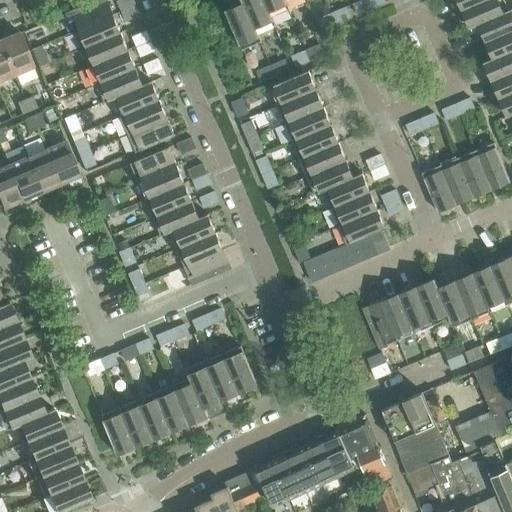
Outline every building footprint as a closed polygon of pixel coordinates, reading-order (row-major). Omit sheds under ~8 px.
[(114,15),(107,0),(97,0),(66,13),(74,32),(114,15)] [(137,5),(134,0),(121,0),(118,1),(122,11),(137,5)] [(265,0),(243,0),(245,4),(246,4),(259,33),(277,25),(273,17),(272,17),(265,0)] [(285,0),(265,0),(272,17),(273,17),(290,9),(287,0),(286,1),(285,0)] [(372,9),(368,0),(363,0),(354,4),(358,15),(372,9)] [(386,3),(384,0),(368,0),(372,9),(386,3)] [(485,0),(458,0),(463,10),(485,0)] [(509,11),(504,0),(485,0),(463,10),(471,28),(479,25),(479,24),(509,11)] [(246,4),(245,4),(226,12),(243,51),(244,50),(263,42),(259,33),(246,4)] [(141,15),(137,5),(122,11),(126,22),(141,15)] [(351,18),(346,7),(332,13),(337,24),(351,18)] [(511,30),(511,9),(509,11),(479,24),(479,25),(486,42),(511,30)] [(337,24),(332,13),(318,19),(323,30),(337,24)] [(121,33),(114,15),(74,32),(81,49),(121,33)] [(511,30),(486,42),(493,58),(494,59),(511,51),(511,30)] [(151,41),(147,31),(133,37),(137,47),(151,41)] [(35,69),(25,45),(19,32),(0,39),(0,41),(15,77),(35,69)] [(129,50),(121,33),(81,49),(89,67),(129,50)] [(0,83),(15,77),(0,41),(0,83)] [(156,51),(151,41),(137,47),(141,57),(156,51)] [(325,55),(320,44),(306,50),(311,61),(325,55)] [(136,68),(129,50),(89,67),(96,85),(136,68)] [(311,61),(306,50),(292,56),(297,67),(311,61)] [(511,72),(511,51),(494,59),(493,58),(485,62),(493,80),(511,72)] [(163,69),(159,58),(144,65),(148,75),(163,69)] [(290,70),(285,59),(270,66),(275,76),(290,70)] [(275,76),(270,66),(257,71),(261,82),(275,76)] [(113,98),(144,85),(143,84),(136,68),(96,85),(104,102),(104,103),(113,99),(113,98)] [(317,89),(309,71),(271,87),(278,105),(317,89)] [(511,93),(511,72),(493,80),(500,98),(511,93)] [(161,99),(153,81),(153,80),(143,84),(144,85),(113,98),(113,99),(121,117),(161,99)] [(324,107),(317,89),(278,105),(286,123),(324,107)] [(511,93),(500,98),(508,117),(511,115),(511,93)] [(37,108),(32,96),(25,99),(30,111),(37,108)] [(249,113),(243,98),(232,103),(238,117),(249,113)] [(475,108),(471,98),(457,104),(461,114),(475,108)] [(30,111),(25,99),(17,103),(22,114),(30,111)] [(128,134),(168,116),(161,99),(121,117),(128,134)] [(461,114),(457,104),(443,110),(447,120),(461,114)] [(332,125),(324,107),(286,123),(293,141),(332,125)] [(44,125),(40,113),(32,116),(37,128),(44,125)] [(439,123),(435,113),(421,119),(425,129),(439,123)] [(83,134),(74,114),(64,119),(72,138),(83,134)] [(37,128),(32,116),(24,119),(29,132),(37,128)] [(176,135),(168,116),(128,134),(136,153),(176,135)] [(425,129),(421,119),(407,125),(411,135),(425,129)] [(258,135),(252,121),(242,125),(248,139),(258,135)] [(339,142),(332,125),(293,141),(301,159),(339,142)] [(90,151),(83,134),(72,138),(79,155),(90,151)] [(264,149),(258,135),(248,139),(253,153),(264,149)] [(197,148),(192,137),(178,143),(182,154),(197,148)] [(81,176),(66,141),(46,150),(62,188),(69,186),(67,182),(81,176)] [(347,160),(339,142),(301,159),(308,176),(347,160)] [(511,182),(494,143),(476,151),(492,190),(511,182)] [(177,165),(170,148),(130,165),(137,182),(177,165)] [(62,188),(46,150),(27,158),(42,192),(55,187),(56,191),(62,188)] [(95,164),(90,151),(79,155),(85,168),(95,164)] [(492,190),(476,151),(458,158),(475,198),(492,190)] [(385,164),(381,154),(367,160),(371,170),(385,164)] [(273,170),(267,156),(257,161),(263,175),(273,170)] [(42,192),(27,158),(8,165),(25,204),(30,202),(29,198),(42,192)] [(475,198),(458,158),(440,166),(457,205),(475,198)] [(354,178),(354,177),(347,160),(308,176),(316,195),(325,191),(354,178)] [(208,174),(203,163),(189,170),(193,180),(208,174)] [(389,174),(385,164),(371,170),(375,180),(389,174)] [(25,204),(8,165),(0,168),(0,198),(4,208),(17,203),(19,207),(25,204)] [(185,183),(177,165),(137,182),(145,200),(185,183)] [(457,205),(440,166),(423,173),(439,213),(457,205)] [(279,184),(273,170),(263,175),(268,189),(279,184)] [(371,191),(363,173),(354,177),(354,178),(325,191),(332,208),(371,191)] [(212,184),(208,174),(193,180),(197,190),(212,184)] [(192,201),(185,183),(145,200),(152,218),(192,201)] [(400,200),(396,189),(382,196),(386,206),(400,200)] [(219,202),(215,191),(201,197),(205,208),(219,202)] [(378,209),(371,191),(332,208),(339,225),(378,209)] [(404,210),(400,200),(386,206),(390,216),(404,210)] [(192,201),(152,218),(160,237),(169,233),(169,232),(200,219),(199,218),(192,201)] [(386,228),(378,209),(339,225),(347,244),(349,243),(361,238),(372,234),(383,229),(386,228)] [(216,232),(209,215),(209,214),(199,218),(200,219),(169,232),(169,233),(176,250),(216,232)] [(391,250),(383,229),(372,234),(380,254),(391,250)] [(224,250),(216,232),(176,250),(184,267),(224,250)] [(380,254),(372,234),(361,238),(369,259),(380,254)] [(369,259),(361,238),(349,243),(358,264),(369,259)] [(358,264),(349,243),(347,244),(338,248),(347,268),(358,264)] [(137,262),(131,248),(121,252),(126,267),(137,262)] [(347,268),(338,248),(327,253),(336,273),(347,268)] [(232,269),(224,250),(184,267),(192,286),(232,269)] [(336,273),(327,253),(316,257),(325,278),(336,273)] [(325,278),(316,257),(305,262),(313,282),(325,278)] [(511,304),(511,264),(510,259),(492,266),(509,306),(511,304)] [(509,306),(492,266),(474,273),(491,313),(509,306)] [(146,283),(140,269),(130,274),(135,288),(146,283)] [(491,313),(474,273),(456,281),(473,320),(491,313)] [(452,319),(439,288),(440,287),(437,280),(418,287),(434,326),(451,320),(452,319)] [(473,320),(456,281),(440,287),(439,288),(452,319),(451,320),(454,328),(473,320)] [(151,297),(146,283),(135,288),(141,302),(151,297)] [(434,326),(418,287),(400,295),(417,334),(434,326)] [(417,334),(400,295),(383,302),(399,341),(417,334)] [(399,341),(383,302),(364,310),(380,349),(399,341)] [(0,327),(17,321),(9,303),(0,306),(0,327)] [(226,319),(221,308),(207,314),(211,325),(226,319)] [(211,325),(207,314),(193,320),(198,331),(211,325)] [(0,348),(24,338),(17,321),(0,327),(0,348)] [(190,334),(185,324),(171,330),(176,340),(190,334)] [(176,340),(171,330),(157,335),(162,346),(176,340)] [(511,345),(511,333),(501,338),(506,348),(511,345)] [(32,357),(24,338),(0,348),(0,369),(22,360),(23,361),(32,357)] [(154,349),(150,338),(136,344),(140,355),(154,349)] [(506,348),(501,338),(487,343),(491,354),(506,348)] [(140,355),(136,344),(122,350),(126,361),(140,355)] [(463,354),(458,344),(444,350),(448,360),(463,354)] [(259,386),(242,345),(223,353),(240,394),(259,386)] [(484,356),(480,346),(466,352),(470,363),(484,356)] [(119,364),(115,353),(101,360),(105,370),(119,364)] [(240,394),(223,353),(205,361),(222,402),(240,394)] [(386,363),(382,353),(368,359),(372,369),(386,363)] [(467,364),(463,354),(448,360),(452,370),(467,364)] [(511,425),(511,356),(475,372),(502,437),(511,433),(509,427),(511,425)] [(0,390),(30,377),(23,361),(22,360),(0,369),(0,390)] [(105,370),(101,360),(86,366),(91,376),(105,370)] [(222,402),(205,361),(188,368),(191,377),(192,377),(205,408),(206,408),(222,402)] [(390,373),(386,363),(372,369),(376,379),(390,373)] [(0,410),(37,395),(30,377),(0,390),(0,410)] [(192,377),(191,377),(173,385),(190,425),(210,417),(206,408),(205,408),(192,377)] [(190,425),(173,385),(156,392),(173,432),(190,425)] [(173,432),(156,392),(138,399),(155,440),(173,432)] [(437,424),(424,393),(382,410),(396,441),(437,424)] [(44,413),(44,412),(37,395),(0,410),(0,416),(6,430),(14,427),(14,426),(44,413)] [(155,440),(138,399),(120,407),(137,447),(155,440)] [(137,447),(120,407),(102,414),(119,455),(137,447)] [(61,427),(54,409),(53,409),(44,412),(44,413),(14,426),(14,427),(21,444),(61,427)] [(361,417),(338,428),(339,430),(352,459),(359,456),(359,455),(380,446),(367,415),(361,417)] [(444,441),(437,424),(396,441),(402,458),(444,441)] [(68,445),(61,427),(21,444),(28,462),(68,445)] [(326,433),(321,435),(339,474),(340,476),(357,469),(356,467),(352,459),(339,430),(327,435),(326,433)] [(317,440),(306,445),(323,484),(340,476),(339,474),(321,435),(316,438),(317,440)] [(511,511),(511,473),(500,445),(498,440),(480,447),(482,451),(506,511),(511,511)] [(511,440),(500,445),(511,473),(511,440)] [(444,441),(402,458),(409,475),(433,465),(432,464),(450,457),(444,441)] [(76,462),(68,445),(28,462),(36,479),(76,462)] [(293,448),(288,451),(306,490),(307,491),(323,484),(306,445),(294,450),(293,448)] [(380,446),(359,455),(359,456),(366,472),(387,464),(380,446)] [(284,455),(273,460),(290,497),(291,499),(307,491),(306,490),(288,451),(284,453),(284,455)] [(477,503),(480,511),(506,511),(482,451),(453,462),(450,457),(432,464),(433,465),(435,470),(440,483),(451,509),(455,508),(457,511),(477,503)] [(261,463),(255,466),(256,468),(273,505),(274,507),(291,499),(290,497),(273,460),(262,465),(261,463)] [(83,480),(76,462),(36,479),(43,497),(83,480)] [(366,472),(364,473),(368,483),(369,486),(392,476),(387,464),(366,472)] [(409,475),(416,493),(428,488),(440,483),(434,470),(435,470),(433,465),(409,475)] [(239,511),(232,493),(255,483),(256,483),(251,471),(225,482),(227,486),(212,493),(213,498),(195,506),(198,511),(194,511),(239,511)] [(392,476),(369,486),(380,510),(380,511),(389,511),(404,506),(392,476)] [(60,511),(91,499),(83,480),(43,497),(49,511),(60,511)] [(416,493),(415,493),(419,504),(433,499),(428,488),(416,493)] [(354,501),(349,491),(339,495),(344,506),(354,501)] [(480,511),(477,503),(457,511),(455,508),(451,509),(452,511),(480,511)]
